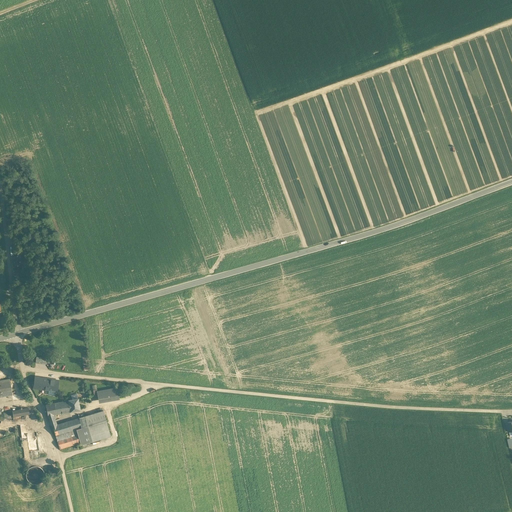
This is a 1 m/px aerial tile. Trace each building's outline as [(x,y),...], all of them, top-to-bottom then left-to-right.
[(14,256),(13,256),(13,269),(21,269),(21,260),(24,260),(24,255),(23,255),(14,256)] [(34,388),(38,388),(45,389),(46,379),(35,377),(34,388)] [(9,379),(0,380),(0,397),(12,395),(9,379)] [(46,379),(45,389),(50,390),(57,391),(58,382),(59,381),(46,379)] [(102,390),(97,391),(98,399),(104,398),(118,395),(117,387),(102,390)] [(68,400),(70,411),(80,410),(78,398),(77,394),(71,395),(72,399),(68,400)] [(48,416),(50,422),(55,420),(53,414),(70,411),(68,400),(45,405),(48,416)] [(18,410),(12,411),(13,417),(29,414),(28,408),(18,410)] [(103,410),(84,416),(90,435),(92,442),(111,436),(109,430),(103,410)] [(81,427),(76,429),(78,435),(80,442),(81,445),(92,442),(90,435),(84,416),(79,418),(80,421),(81,427)] [(55,435),(76,429),(81,427),(80,421),(79,418),(56,425),(52,426),(53,426),(55,435)] [(76,429),(55,435),(57,441),(78,435),(76,429)] [(80,442),(78,435),(57,441),(59,449),(80,442)] [(42,483),(42,468),(30,468),(30,483),(42,483)]
